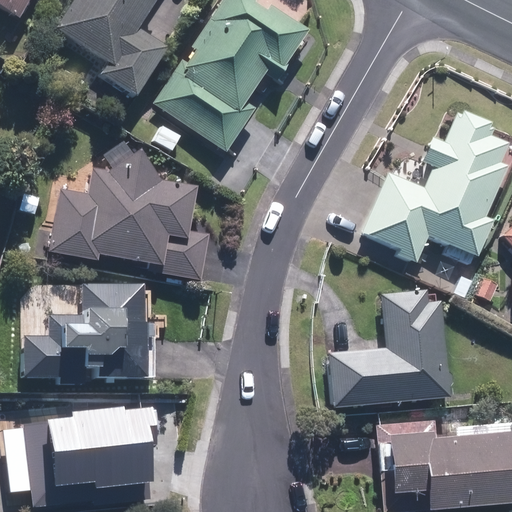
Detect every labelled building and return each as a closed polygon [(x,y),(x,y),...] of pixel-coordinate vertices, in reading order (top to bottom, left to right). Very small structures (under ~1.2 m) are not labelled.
[(0,0),(0,7),(20,19),(30,0),(0,0)] [(73,0),(55,28),(107,62),(97,76),(134,100),(167,48),(138,29),(156,0),(73,0)] [(265,0),(220,0),(152,106),(225,154),(251,114),(243,109),(272,64),(280,70),(308,27),(265,0)] [(387,173),(360,235),(396,251),(393,256),(413,265),(427,234),(476,257),(492,221),(483,217),(498,184),(505,188),(511,172),(511,144),(490,134),(494,125),(459,109),(444,142),(433,137),(421,164),(431,168),(422,189),(387,173)] [(139,150),(109,171),(89,169),(86,196),(57,193),(51,253),(161,265),(159,279),(200,283),(206,230),(192,228),(197,184),(158,180),(139,150)] [(511,225),(499,237),(511,251),(511,225)] [(23,334),(21,377),(56,378),(55,385),(85,386),(85,377),(150,379),(153,323),(147,323),(148,285),(82,283),(81,314),(45,313),(44,335),(23,334)] [(430,301),(429,290),(377,294),(381,347),(326,350),(329,408),(450,400),(443,300),(430,301)] [(433,420),(374,423),(376,472),(388,472),(390,496),(425,494),(425,511),(511,505),(511,419),(450,423),(450,431),(433,432),(433,420)]
